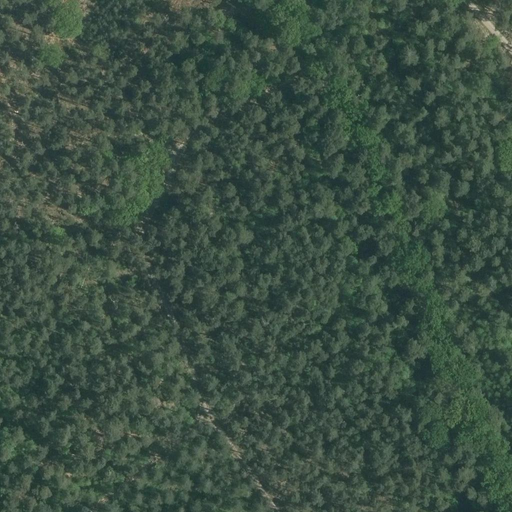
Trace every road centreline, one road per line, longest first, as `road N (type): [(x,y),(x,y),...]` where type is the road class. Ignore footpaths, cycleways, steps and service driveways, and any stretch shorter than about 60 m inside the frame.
road 1 (track): [(275,511),(209,411),(137,248),(177,158),(40,0)]
road 2 (unclassified): [(511,510),(323,68),(273,0)]
road 3 (track): [(93,511),(209,411)]
road 4 (track): [(0,227),(57,213),(138,234)]
